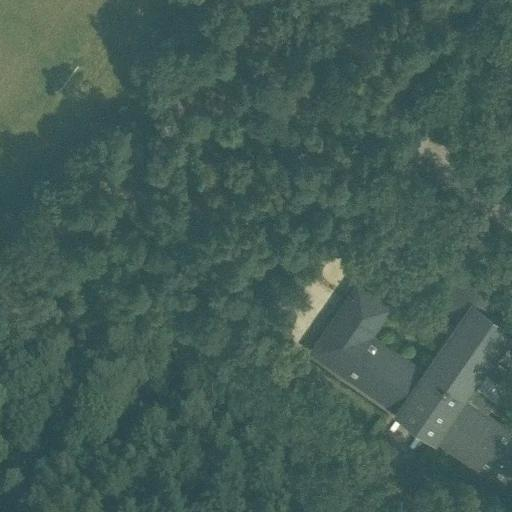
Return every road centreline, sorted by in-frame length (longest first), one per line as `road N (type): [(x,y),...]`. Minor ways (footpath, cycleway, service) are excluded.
road 1 (track): [(216,0),(22,219)]
road 2 (track): [(235,368),(0,205)]
